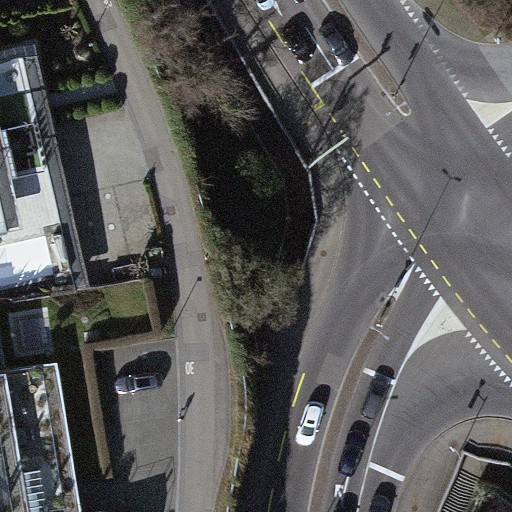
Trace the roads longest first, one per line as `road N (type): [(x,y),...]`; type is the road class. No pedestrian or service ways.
road 1 (residential): [(191,511),(191,340),(166,204),(91,0)]
road 2 (secondary): [(410,183),(335,343),(290,511)]
road 3 (secondary): [(352,511),(409,351),(465,265)]
road 4 (secondary): [(291,0),(410,183)]
road 5 (secondary): [(458,142),(364,0)]
